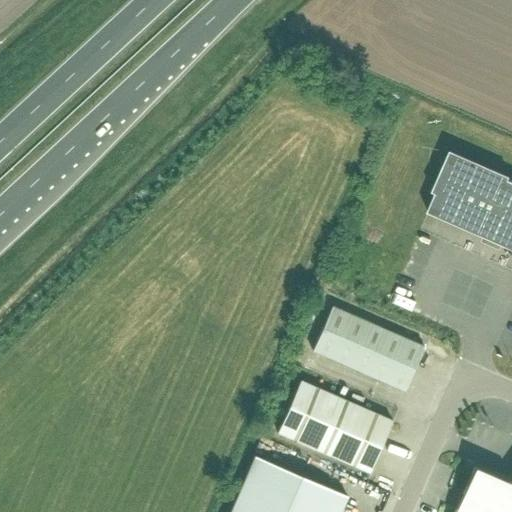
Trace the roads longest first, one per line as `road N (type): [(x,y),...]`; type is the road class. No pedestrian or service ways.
road 1 (trunk): [(0,217),(233,0)]
road 2 (trunk): [(155,0),(0,142)]
road 3 (unclassified): [(511,390),(481,384),(446,407),(400,511)]
